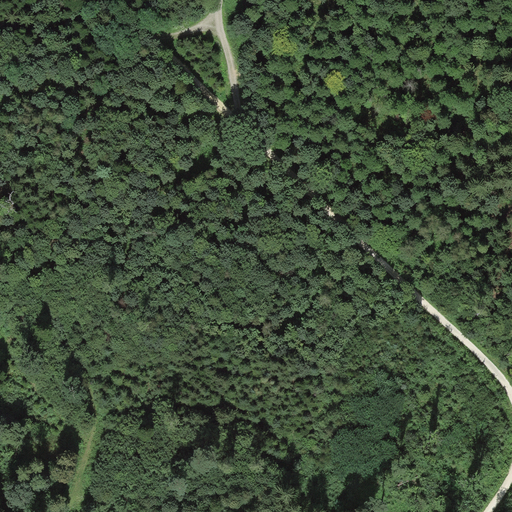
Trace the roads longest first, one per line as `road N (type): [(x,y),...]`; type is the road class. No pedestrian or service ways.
road 1 (track): [(511,401),(497,370),(111,0)]
road 2 (track): [(218,14),(243,126),(75,84),(30,88),(0,105)]
road 3 (track): [(0,240),(91,396),(92,434),(61,511)]
